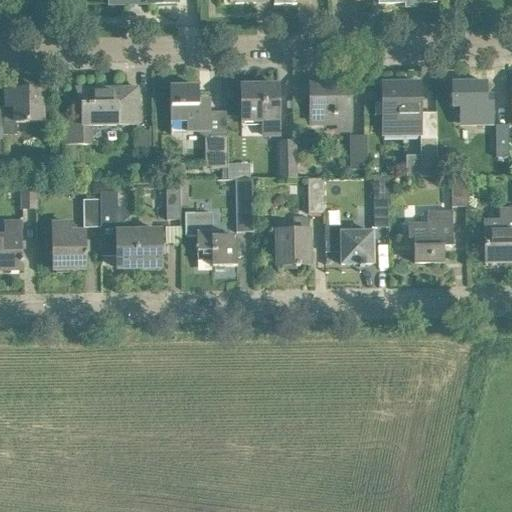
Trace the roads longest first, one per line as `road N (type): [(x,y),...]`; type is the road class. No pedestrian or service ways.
road 1 (residential): [(0,316),(511,306)]
road 2 (residential): [(0,52),(511,44)]
